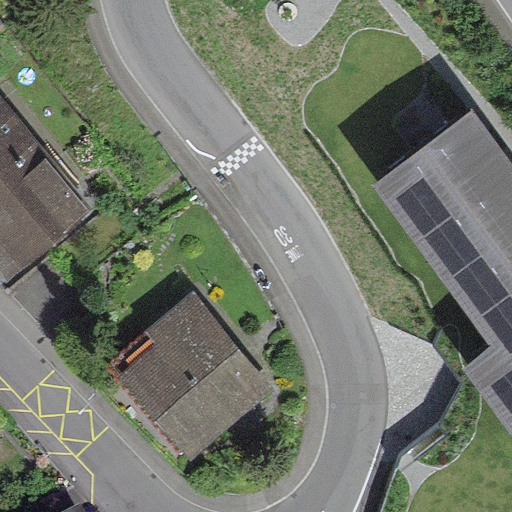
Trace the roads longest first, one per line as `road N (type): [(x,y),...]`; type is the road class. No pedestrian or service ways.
road 1 (residential): [(320,511),(357,421),(356,373),(342,324),(266,200),(154,46),(134,0)]
road 2 (residential): [(0,352),(153,511)]
